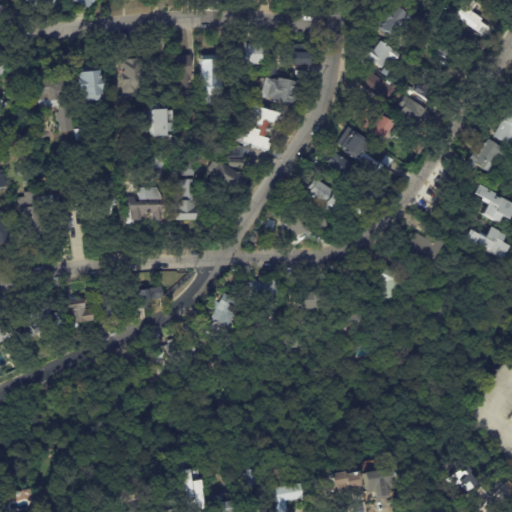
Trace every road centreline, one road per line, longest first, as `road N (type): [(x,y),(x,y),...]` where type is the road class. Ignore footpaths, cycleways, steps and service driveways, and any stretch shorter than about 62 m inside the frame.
road 1 (residential): [(0,284),(362,249),(408,203),(511,35)]
road 2 (residential): [(345,0),(321,108),(168,323),(0,402)]
road 3 (residential): [(0,13),(63,23),(343,23)]
